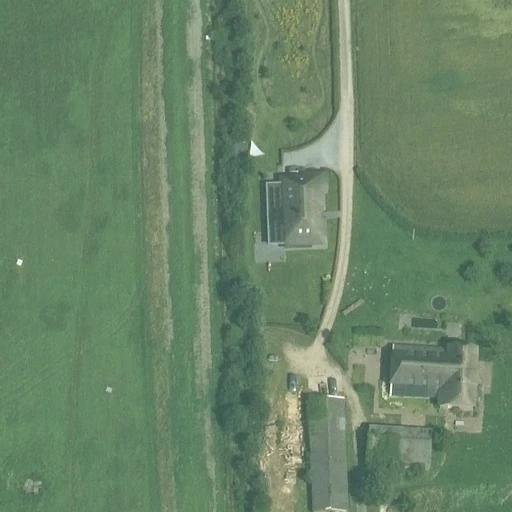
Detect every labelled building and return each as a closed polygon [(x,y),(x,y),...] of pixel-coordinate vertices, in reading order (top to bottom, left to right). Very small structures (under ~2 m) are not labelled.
[(233,147),(233,160),(247,160),(247,147),(241,147),(233,147)] [(269,232),(284,232),(285,247),(323,245),(322,221),(317,221),(315,181),(282,182),(283,205),(279,205),(279,208),(268,208),(269,232)] [(438,410),(475,412),(478,353),(393,347),(390,396),(438,399),(438,410)] [(310,402),(313,511),(342,511),(339,400),(310,402)] [(416,461),(417,478),(432,478),(431,434),(403,435),(404,461),(416,461)]
